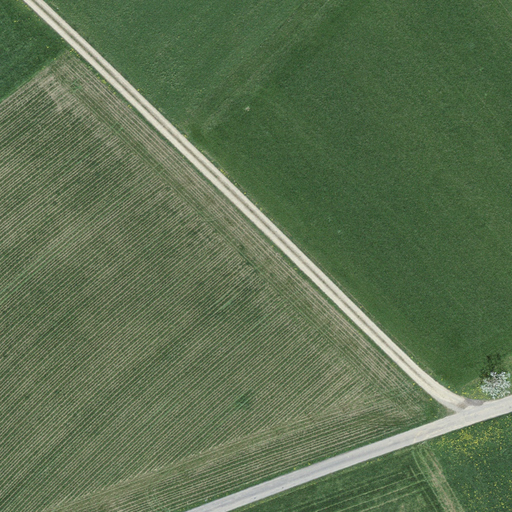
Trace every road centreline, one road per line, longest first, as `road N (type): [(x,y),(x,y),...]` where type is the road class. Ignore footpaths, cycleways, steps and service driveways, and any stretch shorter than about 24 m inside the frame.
road 1 (track): [(465,412),(417,375),(31,0)]
road 2 (track): [(511,395),(215,511)]
